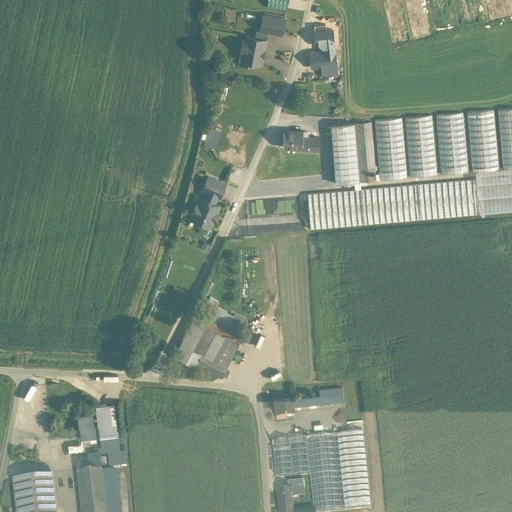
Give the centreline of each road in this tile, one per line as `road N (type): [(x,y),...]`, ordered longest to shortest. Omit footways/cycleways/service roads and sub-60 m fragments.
road 1 (track): [(141,380),(160,364),(284,93),(309,0)]
road 2 (track): [(22,372),(234,387),(254,396),(269,511)]
road 3 (track): [(22,372),(69,511)]
road 4 (track): [(0,495),(22,372)]
